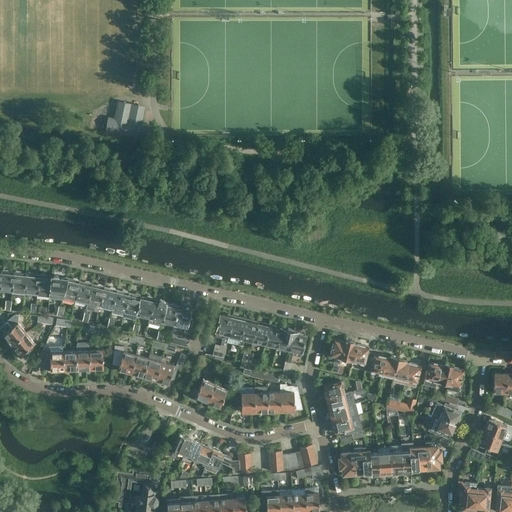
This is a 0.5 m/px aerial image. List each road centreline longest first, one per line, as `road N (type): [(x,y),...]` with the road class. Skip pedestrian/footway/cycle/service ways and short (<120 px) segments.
road 1 (residential): [(318,422),(264,440),(234,437),(128,393),(37,388),(0,364)]
road 2 (residential): [(0,250),(65,257),(324,319)]
road 3 (residential): [(324,319),(481,357)]
road 4 (residential): [(481,357),(477,405),(446,511)]
